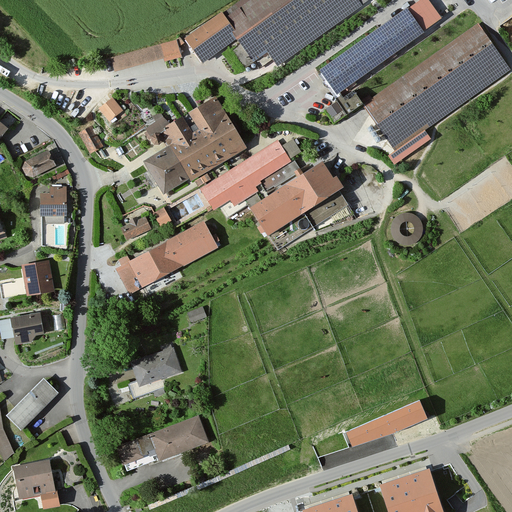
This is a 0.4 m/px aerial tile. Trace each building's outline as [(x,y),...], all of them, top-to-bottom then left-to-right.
[(370,0),(242,0),(185,41),(203,65),(237,41),(254,64),(268,54),(278,67),(370,0)] [(442,18),(428,0),(419,0),(408,9),(407,8),(319,70),(321,72),(318,74),(336,99),(351,88),(397,55),(396,53),(424,33),(423,31),(442,18)] [(511,70),(478,23),(362,105),(395,151),(388,156),(394,165),(431,139),(425,130),(511,70)] [(165,58),(161,44),(111,59),(115,73),(165,58)] [(351,88),(336,99),(337,101),(323,110),(333,124),(362,103),(351,88)] [(124,113),(113,98),(100,107),(110,122),(124,113)] [(214,106),(211,100),(188,113),(195,125),(189,128),(183,117),(169,125),(160,111),(151,116),(155,123),(144,129),(158,152),(143,161),(149,171),(143,174),(152,190),(159,186),(164,195),(189,180),(190,183),(248,150),(220,102),(214,106)] [(102,148),(91,127),(78,134),(89,155),(102,148)] [(282,146),(279,141),(201,190),(214,210),(230,199),(235,207),(260,191),(257,185),(292,163),(290,160),(302,153),(293,139),(282,146)] [(26,176),(34,177),(56,167),(49,151),(24,162),(23,169),(26,176)] [(325,160),(251,209),(262,225),(259,228),(263,235),(267,232),(270,237),(344,188),(325,160)] [(67,216),(67,186),(50,186),(50,193),(40,193),(40,216),(67,216)] [(172,221),(164,207),(153,214),(161,228),(172,221)] [(392,238),(398,243),(404,245),(411,244),(417,241),(421,235),(423,229),(421,222),(417,216),(411,213),(404,212),(398,214),(392,219),(390,225),(390,232),(392,238)] [(151,230),(146,217),(138,220),(137,218),(129,221),(130,224),(121,228),(126,240),(151,230)] [(213,237),(204,222),(117,268),(131,294),(219,248),(216,243),(219,241),(216,235),(213,237)] [(54,292),(49,260),(22,265),(27,296),(54,292)] [(22,295),(20,279),(13,279),(14,283),(0,284),(0,288),(1,299),(13,298),(12,296),(22,295)] [(205,316),(201,307),(187,313),(191,322),(205,316)] [(15,344),(31,342),(36,336),(44,334),(40,314),(11,318),(15,344)] [(171,349),(169,345),(161,348),(162,352),(130,362),(137,382),(128,384),(133,399),(165,389),(162,380),(182,374),(173,348),(171,349)] [(58,392),(43,378),(7,417),(21,431),(58,392)] [(421,400),(343,427),(351,451),(430,425),(421,400)] [(208,443),(198,416),(117,447),(127,474),(208,443)] [(56,493),(50,460),(13,467),(19,500),(56,493)] [(443,511),(429,467),(382,482),(391,511),(443,511)] [(358,511),(352,491),(303,506),(304,511),(358,511)]
